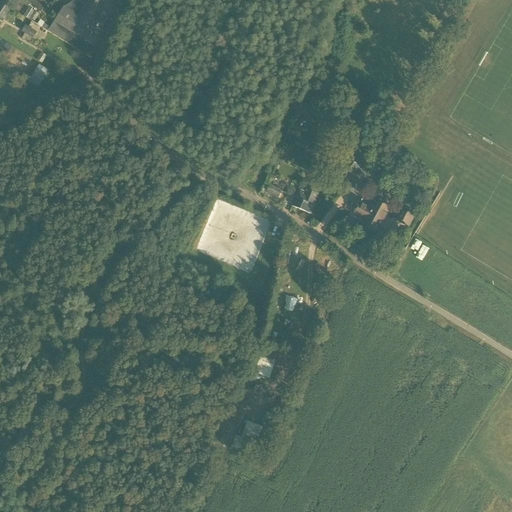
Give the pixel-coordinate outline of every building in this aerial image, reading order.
[(31,0),(20,0),(18,5),(25,9),(22,15),(34,22),(43,6),(31,0)] [(102,2),(98,0),(73,0),(72,2),(64,8),(63,7),(53,24),(50,29),(43,24),(41,28),(42,28),(53,35),(91,59),(96,49),(79,39),(89,23),(87,22),(90,17),(92,19),(99,7),(97,6),(100,1),(102,3),(102,2)] [(0,2),(0,22),(1,23),(10,9),(0,2)] [(41,28),(31,22),(28,27),(25,25),(21,31),(25,33),(33,38),(36,33),(38,34),(42,28),(41,28)] [(52,73),(44,68),(34,84),(42,89),(52,73)] [(315,125),(314,127),(323,132),(327,126),(318,120),(315,125)] [(334,136),(329,150),(335,152),(336,152),(341,139),(340,138),(334,136)] [(370,145),(357,138),(351,147),(363,155),(370,145)] [(329,150),(323,164),(330,167),(336,152),(335,152),(329,150)] [(292,206),(310,214),(321,188),(309,183),(307,189),(301,187),(292,206)] [(282,191),(270,186),(267,192),(279,197),(282,191)] [(379,233),(392,207),(377,200),(374,206),(371,205),(370,208),(360,203),(354,214),(368,221),(365,226),(379,233)] [(416,214),(404,207),(397,221),(409,227),(416,214)] [(259,359),(257,376),(268,378),(269,369),(275,370),(276,361),(259,359)] [(243,434),(257,438),(260,426),(246,422),(243,434)] [(276,432),(263,427),(253,454),(266,458),(276,432)]
